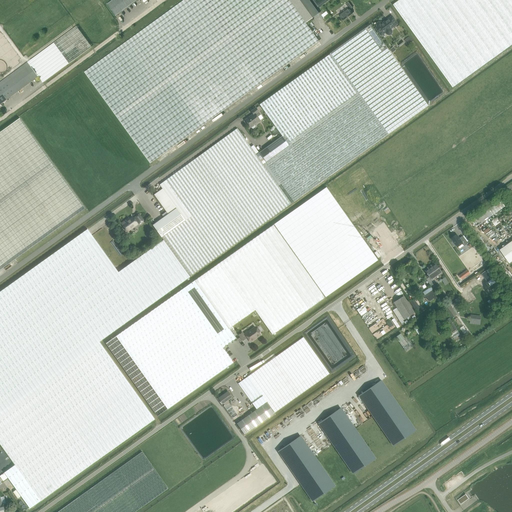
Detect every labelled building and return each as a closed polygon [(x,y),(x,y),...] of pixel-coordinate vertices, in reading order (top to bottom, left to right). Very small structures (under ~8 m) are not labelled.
[(318,41),(305,23),(288,0),(182,0),(84,72),(149,163),(318,41)] [(136,0),(111,0),(106,4),(115,16),(136,0)] [(318,13),(308,0),(288,0),(305,23),(318,13)] [(511,0),(400,0),(393,5),(453,88),(511,45),(511,0)] [(338,14),(342,20),(352,13),(349,10),(352,8),(348,2),(345,4),(347,7),(338,14)] [(397,24),(392,17),(381,25),(381,24),(379,23),(378,23),(377,24),(377,25),(377,26),(378,27),(376,28),(381,35),(386,32),(387,33),(388,34),(389,35),(390,34),(391,34),(391,33),(391,32),(391,31),(390,29),(397,24)] [(260,105),(282,136),(289,146),(266,162),(294,202),(388,135),(359,95),(399,66),(370,25),(330,54),(260,105)] [(27,62),(38,77),(42,82),(91,47),(76,26),(75,26),(27,61),(27,62)] [(409,37),(405,40),(408,45),(413,42),(409,37)] [(0,104),(38,77),(27,62),(0,81),(0,104)] [(253,114),(245,120),(251,128),(260,121),(263,118),(261,115),(256,108),(251,112),(253,114)] [(0,270),(85,209),(20,118),(0,132),(0,270)] [(237,128),(160,185),(162,189),(176,208),(185,221),(162,238),(163,240),(190,277),(291,204),(294,202),(266,162),(259,153),(254,145),(251,147),(237,128)] [(259,153),(266,162),(289,146),(282,136),(259,153)] [(176,208),(162,189),(154,195),(165,209),(168,214),(176,208)] [(478,226),(505,207),(501,201),(474,220),(478,226)] [(161,236),(162,238),(185,221),(176,208),(168,214),(156,223),(153,225),(161,236)] [(165,209),(153,218),(156,223),(168,214),(165,209)] [(127,231),(137,224),(133,218),(127,222),(126,221),(122,224),(127,231)] [(273,225),(195,281),(229,329),(255,310),(272,335),(325,298),(273,225)] [(88,229),(0,292),(0,444),(15,466),(0,476),(0,477),(3,482),(8,478),(29,507),(118,444),(151,420),(154,418),(99,341),(101,340),(190,277),(163,240),(156,246),(118,272),(88,229)] [(457,235),(452,239),(458,247),(463,244),(465,246),(468,243),(463,236),(460,238),(457,235)] [(511,261),(511,241),(500,250),(510,263),(511,261)] [(428,269),(425,271),(428,275),(425,277),(431,286),(435,284),(432,279),(442,272),(440,270),(435,263),(431,267),(430,266),(427,268),(428,269)] [(492,267),(482,274),(491,286),(501,279),(492,267)] [(106,343),(158,416),(233,363),(223,348),(225,346),(236,339),(229,329),(195,281),(184,288),(147,315),(106,343)] [(404,320),(414,313),(404,296),(393,303),(404,320)] [(416,311),(419,308),(414,299),(410,302),(416,311)] [(453,317),(457,314),(450,304),(446,306),(453,317)] [(478,323),(479,315),(471,314),(470,322),(478,323)] [(394,316),(387,321),(388,323),(393,320),(397,325),(399,323),(394,316)] [(450,318),(446,321),(453,332),(449,334),(452,340),(460,335),(450,318)] [(248,332),(245,333),(244,334),(245,334),(244,335),(242,333),(239,335),(243,341),(246,338),(246,337),(250,342),(261,335),(259,333),(260,332),(260,331),(259,329),(257,328),(257,329),(255,327),(248,332)] [(414,347),(407,336),(399,342),(407,352),(414,347)] [(264,365),(233,388),(242,400),(248,408),(263,398),(274,414),(330,374),(304,337),(264,365)] [(381,381),(359,396),(371,413),(372,414),(373,416),(374,417),(393,446),(416,430),(396,401),(395,400),(394,399),(393,397),(381,381)] [(225,405),(229,403),(228,401),(233,398),(228,391),(219,398),(223,405),(224,404),(225,405)] [(266,403),(237,424),(245,435),(257,426),(259,425),(274,414),(266,403)] [(341,408),(319,424),(331,442),(332,443),(333,445),(334,446),(353,474),(375,458),(356,430),(355,429),(354,427),(353,426),(341,408)] [(284,447),(278,451),(291,471),(292,472),(293,473),(294,474),(313,501),(335,486),(316,458),(315,458),(314,456),(313,455),(301,436),(284,447)] [(57,511),(135,511),(168,489),(142,452),(57,511)] [(466,495),(458,500),(461,504),(469,499),(466,495)]
